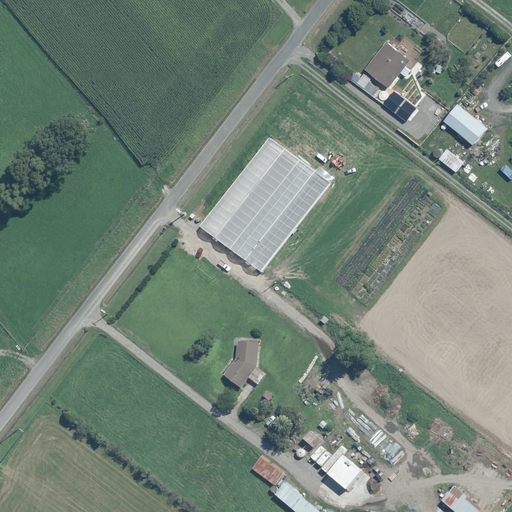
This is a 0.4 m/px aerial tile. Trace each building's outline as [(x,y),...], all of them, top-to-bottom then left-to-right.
[(409,59),(386,42),(364,70),(388,88),(400,72),(405,76),(410,70),(404,66),(409,59)] [(369,82),(364,88),(372,94),(377,88),(369,82)] [(399,93),(389,107),(405,119),(416,106),(399,93)] [(456,103),(443,120),(473,144),(486,127),(456,103)] [(213,238),(283,150),(268,139),(201,228),(213,238)] [(446,147),(437,158),(455,172),(464,161),(446,147)] [(229,249),(297,161),(283,150),(213,238),(229,249)] [(243,260),(312,172),(297,161),(229,249),(243,260)] [(312,172),(243,260),(260,273),(328,184),(312,172)] [(259,343),(238,341),(236,359),(223,375),(240,389),(248,378),(257,385),(265,374),(257,368),(259,343)] [(306,442),(312,449),(322,439),(315,433),(306,442)] [(342,446),(321,468),(345,490),(362,472),(343,454),(347,450),(342,446)] [(261,457),(252,469),(274,486),(284,473),(261,457)] [(284,482),(273,495),(293,511),(319,511),(320,511),(284,482)] [(485,511),(455,486),(442,501),(454,511),(485,511)]
